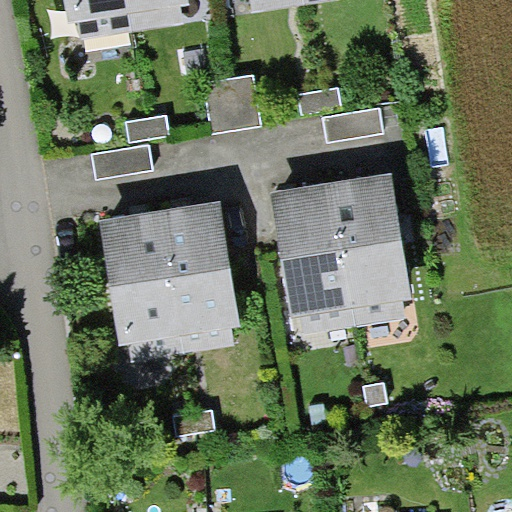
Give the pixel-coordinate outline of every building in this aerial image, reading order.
[(78,37),(127,30),(122,0),(64,0),(66,9),(73,8),(78,37)] [(257,127),(249,77),(224,81),(232,131),(257,127)] [(224,81),(199,85),(208,135),(232,131),(224,81)] [(337,110),(334,89),(313,93),(316,113),(337,110)] [(293,96),(297,116),(316,113),(313,93),(293,96)] [(379,135),(375,110),(319,119),(323,144),(379,135)] [(165,137),(161,117),(141,120),(144,140),(165,137)] [(121,123),(125,144),(144,140),(141,120),(121,123)] [(148,172),(144,147),(88,156),(92,181),(148,172)] [(401,285),(384,183),(328,191),(345,294),(401,285)] [(300,331),(349,323),(345,294),(328,191),(272,200),(288,303),(296,302),(300,331)] [(173,322),(229,313),(213,210),(157,219),(173,322)] [(129,359),(178,351),(173,322),(157,219),(101,228),(117,331),(124,329),(129,359)] [(379,384),(359,387),(363,408),(383,404),(379,384)] [(210,432),(207,411),(188,414),(191,435),(210,432)] [(168,418),(171,438),(191,435),(188,414),(168,418)]
